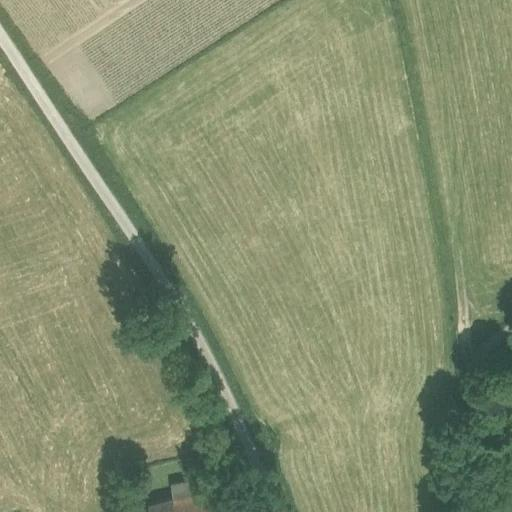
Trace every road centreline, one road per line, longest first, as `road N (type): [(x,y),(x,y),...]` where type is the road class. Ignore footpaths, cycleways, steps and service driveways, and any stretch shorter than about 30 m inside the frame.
road 1 (track): [(0,36),(182,315),(272,511)]
road 2 (unclassified): [(511,332),(475,362),(469,511)]
